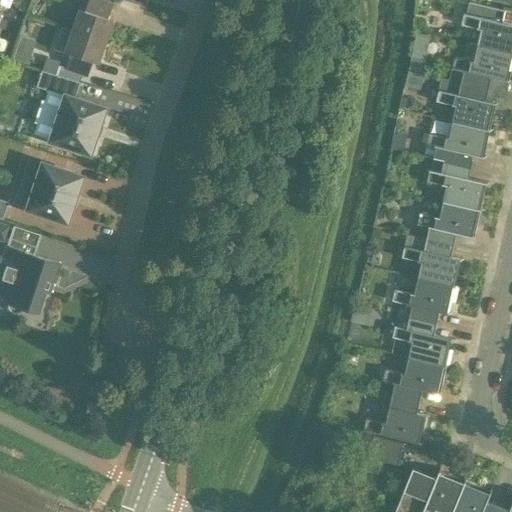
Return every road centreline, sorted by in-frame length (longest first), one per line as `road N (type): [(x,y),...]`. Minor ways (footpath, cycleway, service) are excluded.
road 1 (tertiary): [(141,487),(282,89),(298,0)]
road 2 (residential): [(129,317),(125,281),(145,169),(205,0)]
road 3 (residential): [(511,447),(471,431),(511,246)]
